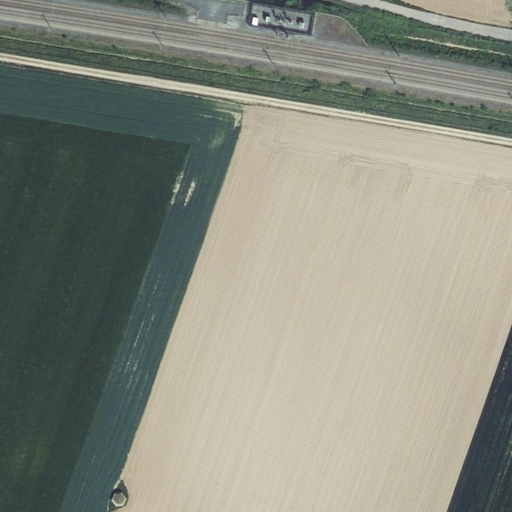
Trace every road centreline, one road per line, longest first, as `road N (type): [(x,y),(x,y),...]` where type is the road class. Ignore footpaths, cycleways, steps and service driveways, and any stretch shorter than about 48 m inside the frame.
road 1 (track): [(0,56),(511,142)]
road 2 (unclassified): [(362,0),(511,34)]
